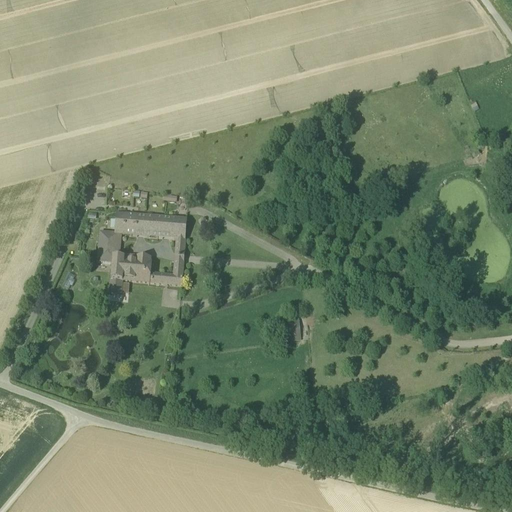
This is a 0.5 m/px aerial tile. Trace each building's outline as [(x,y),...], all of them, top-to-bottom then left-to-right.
[(122,237),(133,238),(134,218),(117,216),(115,236),(115,237),(122,237)] [(133,238),(171,241),(172,221),(134,218),(133,238)] [(171,241),(178,242),(186,243),(187,222),(172,221),(171,241)] [(97,265),(112,266),(113,260),(119,261),(120,256),(122,237),(115,237),(115,236),(100,235),(97,265)] [(184,257),(186,243),(178,242),(177,256),(184,257)] [(184,265),(184,257),(177,256),(176,264),(184,265)] [(122,284),(150,286),(151,277),(152,260),(136,259),(136,262),(124,261),(122,284)] [(122,284),(124,261),(119,261),(113,260),(112,266),(111,283),(122,284)] [(182,289),(184,265),(176,264),(175,280),(151,277),(150,286),(182,289)] [(75,278),(69,275),(63,288),(69,291),(70,288),(73,289),(76,283),(73,281),(75,278)] [(121,296),(122,284),(111,283),(110,292),(110,295),(121,296)] [(282,320),(284,344),(301,343),(299,318),(282,320)]
